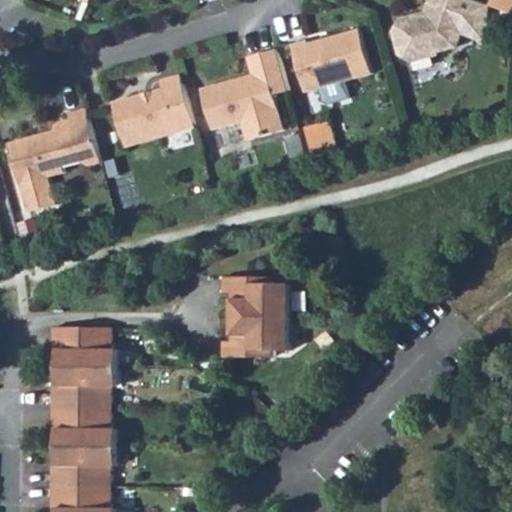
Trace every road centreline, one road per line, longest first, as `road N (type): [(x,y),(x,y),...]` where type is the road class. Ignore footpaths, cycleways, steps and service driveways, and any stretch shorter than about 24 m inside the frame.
road 1 (residential): [(277,0),(61,74),(0,60)]
road 2 (residential): [(12,405),(26,328),(41,319),(191,323)]
